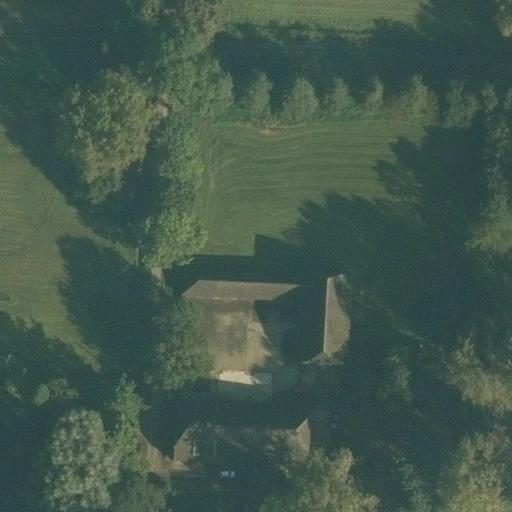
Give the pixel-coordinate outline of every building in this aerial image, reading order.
[(182,298),(266,302),(268,277),(184,272),(182,298)] [(266,302),(301,304),(302,279),(268,277),(266,302)] [(350,281),(302,279),(301,304),(297,367),(345,369),(350,281)] [(272,399),(271,409),(309,411),(310,401),(272,399)] [(173,463),(205,465),(208,405),(176,403),(173,463)] [(205,465),(267,468),(306,470),(309,411),(271,409),(208,405),(205,465)] [(305,480),(306,470),(267,468),(267,478),(305,480)]
